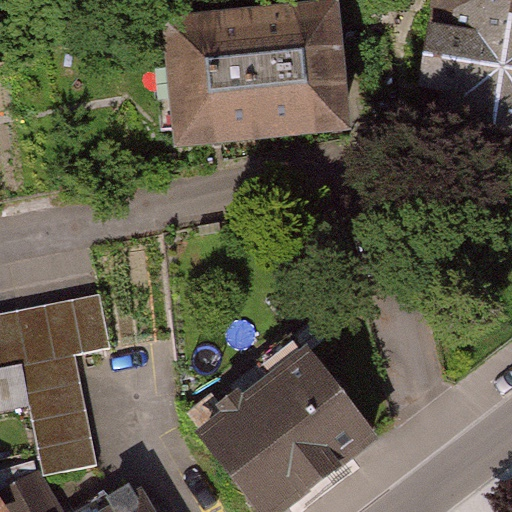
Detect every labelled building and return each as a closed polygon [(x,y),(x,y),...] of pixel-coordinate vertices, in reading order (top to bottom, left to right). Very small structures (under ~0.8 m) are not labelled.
[(511,0),(438,0),(419,119),(511,134),(511,0)] [(150,22),(168,152),(339,134),(327,5),(150,22)] [(100,297),(0,316),(0,406),(28,401),(44,478),(98,466),(76,357),(112,350),(100,297)] [(175,430),(233,511),(276,511),(368,447),(295,345),(175,430)] [(0,469),(0,511),(2,511),(0,508),(0,496),(38,475),(25,456),(0,469)] [(0,496),(0,508),(2,511),(146,511),(140,501),(136,504),(130,493),(112,503),(116,511),(59,511),(38,475),(0,496)]
